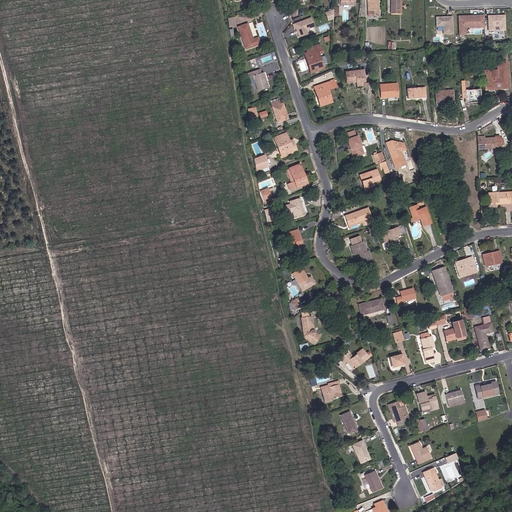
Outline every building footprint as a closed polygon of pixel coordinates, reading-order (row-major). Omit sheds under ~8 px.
[(380,10),(380,0),(370,0),(370,9),(371,9),(377,9),(377,10),(380,10)] [(392,0),(392,12),(403,12),(404,1),(401,0),(400,0),(392,0)] [(325,12),(328,21),(336,18),(333,9),(325,12)] [(230,23),(236,21),(234,14),(227,15),(230,23)] [(485,15),(458,15),(459,35),(467,36),(466,29),(485,27),(485,15)] [(506,15),(488,15),(489,32),(507,31),(506,15)] [(453,16),(436,17),(436,27),(443,27),(444,35),(454,35),(453,16)] [(304,32),(312,29),(309,20),(291,27),(292,31),(293,30),(296,40),(305,37),(304,32)] [(318,26),(319,31),(329,28),(327,23),(318,26)] [(249,49),(263,44),(260,36),(255,38),(250,24),(240,27),(249,49)] [(323,66),(319,56),(322,54),(319,45),(315,46),(316,51),(307,54),(309,62),(311,62),(312,66),(311,66),(312,71),(323,66)] [(312,66),(311,62),(309,62),(307,54),(304,55),(310,71),(312,71),(311,66),(312,66)] [(270,55),(260,58),(262,63),(272,60),(270,55)] [(489,71),(492,88),(507,85),(504,62),(496,63),(497,70),(489,71)] [(367,79),(363,80),(362,68),(344,70),(346,81),(355,80),(356,85),(363,84),(363,86),(368,85),(367,79)] [(264,93),(274,90),(269,74),(264,75),(262,70),(252,74),(254,79),(258,77),(264,93)] [(323,103),(334,99),(330,87),(337,84),(335,77),(324,82),(325,84),(317,87),(323,103)] [(468,102),(483,100),(481,87),(467,89),(466,81),(459,83),(461,94),(467,94),(467,97),(468,102)] [(382,96),(397,94),(395,83),(381,85),(382,96)] [(408,98),(426,96),(425,85),(407,88),(408,98)] [(437,100),(454,98),(452,88),(436,89),(437,100)] [(279,121),(288,118),(282,101),(273,105),(279,121)] [(256,107),(248,108),(249,118),(258,117),(256,107)] [(352,138),(359,136),(357,129),(350,132),(352,138)] [(284,155),(294,151),(290,142),(286,133),(276,137),(284,155)] [(480,135),(480,148),(505,147),(505,139),(502,139),(502,138),(498,138),(498,137),(486,138),(486,135),(480,135)] [(357,157),(366,154),(359,136),(352,138),(350,139),(357,157)] [(294,151),(298,150),(294,140),(290,142),(294,151)] [(393,141),(388,143),(395,164),(405,161),(402,151),(407,149),(405,143),(393,141)] [(385,164),(386,164),(382,152),(374,155),(378,166),(385,164)] [(263,167),(270,164),(266,154),(255,159),(261,173),(264,172),(263,167)] [(290,184),(293,191),(309,185),(302,166),(292,169),(297,182),(294,183),(290,184)] [(378,186),(376,181),(382,179),(378,169),(362,175),(368,190),(378,186)] [(399,191),(409,187),(407,182),(397,187),(399,191)] [(501,203),(501,204),(511,203),(511,194),(501,194),(500,189),(499,187),(495,187),(494,189),(494,193),(491,193),(491,203),(501,203)] [(270,188),(264,190),(267,199),(273,197),(270,188)] [(309,214),(303,198),(294,202),(294,204),(290,206),(292,213),(297,211),(299,217),(309,214)] [(434,219),(428,204),(421,206),(420,203),(409,207),(414,220),(422,217),(421,216),(423,215),(426,222),(434,219)] [(351,214),(354,224),(368,219),(370,223),(378,220),(372,207),(351,214)] [(278,221),(275,211),(267,213),(270,223),(278,221)] [(404,236),(403,233),(410,230),(407,222),(388,230),(392,241),(395,241),(397,244),(410,239),(408,235),(404,236)] [(295,251),(306,248),(301,230),(290,233),(295,251)] [(368,262),(378,258),(376,250),(373,251),(369,241),(357,245),(360,255),(365,253),(368,262)] [(489,267),(504,263),(500,252),(486,256),(489,267)] [(458,266),(472,262),(470,258),(456,262),(458,266)] [(461,279),(479,274),(474,261),(472,262),(458,266),(461,279)] [(298,272),(307,290),(322,283),(317,274),(311,277),(306,268),(298,272)] [(445,297),(456,294),(448,270),(442,271),(442,270),(436,272),(445,297)] [(411,304),(420,301),(416,291),(406,294),(407,298),(401,301),(403,309),(411,306),(411,304)] [(449,304),(458,301),(456,294),(445,297),(447,303),(449,303),(449,304)] [(301,308),(307,304),(302,297),(297,301),(301,308)] [(363,306),(365,316),(385,310),(382,300),(363,306)] [(323,332),(323,328),(319,326),(316,315),(308,318),(312,336),(322,342),(328,335),(323,332)] [(446,320),(450,319),(449,315),(436,318),(437,321),(438,326),(447,323),(446,320)] [(488,334),(496,332),(492,316),(485,318),(486,324),(477,328),(483,351),(492,349),(488,334)] [(439,327),(438,326),(437,321),(428,323),(430,330),(439,327)] [(460,336),(467,334),(464,321),(456,323),(457,326),(449,329),(453,341),(461,339),(460,336)] [(401,344),(408,342),(405,330),(398,332),(401,344)] [(424,340),(423,340),(426,350),(423,351),(427,366),(436,363),(432,349),(436,348),(432,337),(424,340)] [(307,342),(298,345),(300,351),(309,349),(307,342)] [(352,370),(358,377),(372,364),(371,363),(369,360),(366,357),(357,365),(353,361),(344,369),(349,373),(352,370)] [(396,372),(408,368),(405,359),(393,362),(396,372)] [(345,397),(348,396),(345,388),(348,387),(346,382),(336,385),(337,387),(338,390),(330,392),(333,404),(339,403),(338,399),(345,397)] [(481,402),(501,396),(497,385),(477,391),(481,402)] [(448,409),(464,405),(461,395),(445,399),(448,409)] [(422,418),(440,413),(436,401),(434,401),(434,403),(429,405),(427,400),(426,396),(416,399),(422,418)] [(402,402),(390,406),(396,425),(404,422),(405,424),(409,423),(402,402)] [(393,426),(396,425),(390,406),(387,407),(393,426)] [(352,434),(361,430),(352,412),(344,416),(352,434)] [(480,423),(489,419),(487,412),(478,414),(480,423)] [(425,421),(421,423),(425,434),(430,433),(425,421)] [(363,463),(373,458),(365,441),(355,446),(363,463)] [(420,462),(431,457),(426,447),(421,449),(418,444),(412,446),(420,462)] [(433,462),(435,466),(447,462),(445,457),(433,462)] [(442,487),(438,480),(433,469),(425,473),(434,491),(442,487)] [(375,490),(385,485),(378,470),(367,475),(375,490)] [(434,493),(424,496),(425,502),(435,499),(434,493)] [(391,511),(385,501),(378,505),(380,508),(375,511),(376,511),(391,511)]
